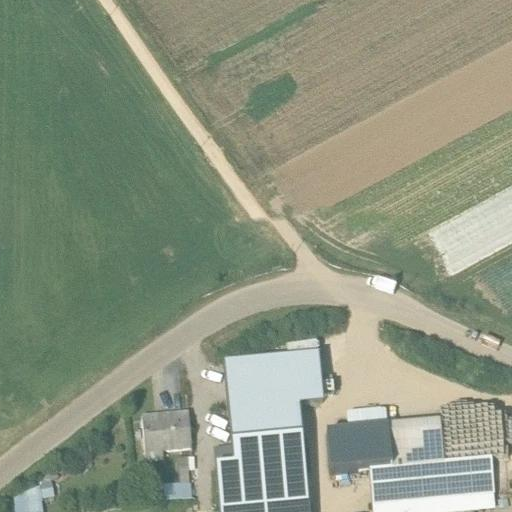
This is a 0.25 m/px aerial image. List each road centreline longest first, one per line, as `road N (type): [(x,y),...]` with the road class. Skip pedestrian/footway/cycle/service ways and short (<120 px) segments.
road 1 (unclassified): [(511,372),(388,315),(328,296),(289,298),(190,342),(0,487)]
road 2 (track): [(328,296),(108,0)]
